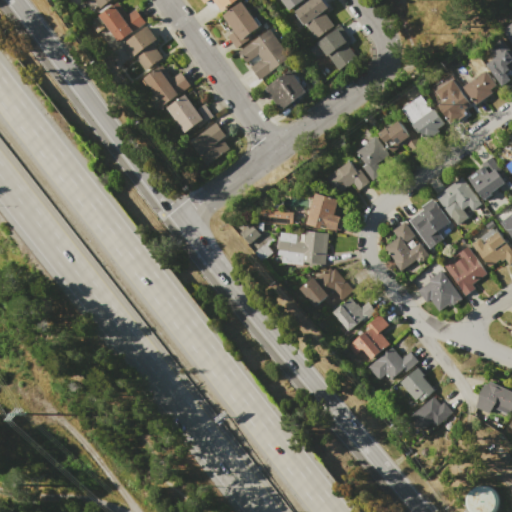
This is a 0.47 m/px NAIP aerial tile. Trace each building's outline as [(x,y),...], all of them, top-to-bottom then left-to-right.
[(89,0),(110,0),(97,11),(89,0)] [(201,0),(237,0),(222,12),(213,0),(207,0),(204,3),(201,0)] [(281,0),(302,0),(289,10),(281,0)] [(293,12),(309,0),(322,0),(327,6),(322,10),(333,25),(315,39),(303,23),(302,24),(293,12)] [(223,16),(242,2),(260,26),(248,34),(251,37),(236,48),(227,36),(234,31),(223,16)] [(97,15),(113,4),(123,18),(135,9),(145,22),(117,43),(97,15)] [(511,22),(511,44),(502,30),(511,22)] [(122,46),(124,44),(123,43),(147,25),(157,39),(152,43),(163,58),(145,71),(134,56),(131,58),(122,46)] [(338,70),(318,42),(337,28),(347,41),(346,42),(356,56),(338,70)] [(289,57),(259,79),(250,67),(261,59),(258,55),(247,63),(238,52),(269,29),(289,57)] [(511,79),(501,86),(485,64),(491,59),(485,51),(501,39),(511,53),(511,67),(507,71),(511,79)] [(143,79),(158,67),(167,80),(180,71),(190,85),(162,105),(143,79)] [(265,88),(291,69),(307,91),(281,109),(265,88)] [(476,104),(463,85),(485,69),(499,88),(476,104)] [(450,123),(437,106),(443,102),(435,91),(453,77),(472,103),(466,107),(468,110),(450,123)] [(166,107),(185,94),(203,118),(184,132),(166,107)] [(401,109),(420,95),(429,108),(410,122),(401,109)] [(198,108),(203,104),(212,116),(207,121),(198,108)] [(412,125),(435,108),(445,122),(438,128),(439,131),(430,137),(428,135),(422,139),(412,125)] [(369,124),(364,117),(369,114),(374,121),(369,124)] [(391,152),(378,134),(398,120),(408,134),(412,132),(420,144),(410,151),(404,143),(391,152)] [(189,142),(217,122),(226,136),(222,139),(229,149),(206,165),(189,142)] [(375,136),(387,153),(374,162),(382,173),(371,181),(361,167),(365,164),(355,150),(375,136)] [(483,161),(491,155),(497,164),(490,169),(488,167),(487,168),(483,161)] [(325,176),(348,160),(356,171),(359,169),(368,182),(357,190),(351,182),(337,192),(325,176)] [(503,166),(511,160),(511,161),(511,172),(509,175),(503,166)] [(483,199),(467,177),(484,165),(489,172),(495,168),(505,182),(490,192),(491,193),(483,199)] [(457,225),(435,195),(462,176),(481,202),(472,209),(469,205),(463,209),(468,217),(457,225)] [(305,224),(315,192),(338,199),(333,215),(343,218),(339,230),(321,225),(320,228),(305,224)] [(408,220),(423,210),(420,206),(432,198),(449,221),(437,230),(442,238),(428,248),(408,220)] [(262,209),(292,212),(291,224),(261,221),(262,209)] [(511,240),(499,222),(511,212),(511,240)] [(484,225),(492,220),(495,224),(488,229),(484,225)] [(384,247),(396,238),(391,231),(405,221),(415,235),(404,243),(409,250),(419,242),(429,256),(418,264),(415,260),(401,270),(384,247)] [(258,223),(269,224),(269,231),(258,230),(258,223)] [(239,233),(251,224),(259,234),(248,244),(239,233)] [(470,244),(479,237),(483,243),(486,241),(485,239),(497,230),(509,246),(511,244),(511,245),(511,260),(507,264),(503,258),(488,269),(470,244)] [(328,233),(324,265),(302,262),(302,264),(280,262),(281,255),(276,255),(279,232),(298,234),(298,241),(303,241),(305,231),(328,233)] [(256,251),(272,237),(274,239),(266,246),(271,251),(262,258),(256,251)] [(443,264),(452,258),(455,261),(462,257),(459,253),(468,246),(487,273),(471,284),(474,288),(465,295),(443,264)] [(353,290),(340,301),(332,291),(329,294),(316,279),(330,267),(333,270),(335,269),(353,290)] [(461,297),(448,307),(447,305),(438,311),(430,299),(426,302),(417,289),(430,281),(428,279),(441,269),(461,297)] [(300,288),(313,277),(329,295),(315,306),(300,288)] [(332,313),(350,296),(360,307),(367,301),(376,310),(363,321),(361,319),(349,331),(332,313)] [(381,349),(365,332),(369,329),(367,326),(379,314),(388,324),(379,332),(389,342),(381,349)] [(348,346),(363,332),(380,351),(371,359),(362,349),(356,354),(348,346)] [(367,367),(391,346),(402,357),(410,350),(419,361),(405,373),(401,369),(391,378),(389,375),(388,376),(385,373),(378,379),(367,367)] [(400,383),(418,367),(425,374),(423,376),(435,389),(421,401),(418,398),(415,400),(400,383)] [(511,390),(511,410),(479,396),(485,383),(488,384),(490,381),(511,390)] [(410,416),(433,396),(441,404),(444,401),(453,412),(437,426),(433,421),(423,431),(410,416)] [(471,511),(498,511),(499,488),(472,487),(471,511)]
